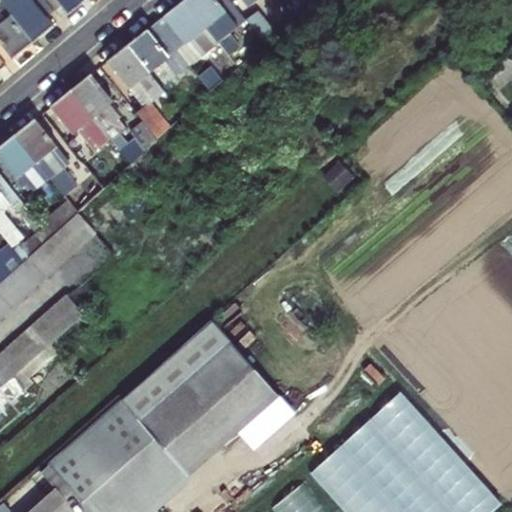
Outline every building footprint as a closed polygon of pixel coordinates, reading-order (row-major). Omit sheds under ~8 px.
[(0,0),(0,44),(13,61),(37,42),(27,29),(23,32),(12,18),(14,16),(2,1),(0,0)] [(3,0),(2,1),(14,16),(12,18),(23,32),(27,29),(37,42),(56,28),(33,0),(3,0)] [(58,0),(71,15),(89,0),(58,0)] [(217,0),(187,0),(186,1),(184,3),(194,16),(199,13),(209,27),(208,28),(218,42),(229,56),(240,48),(230,35),(239,27),(217,0)] [(292,21),(316,0),(291,0),(283,8),(292,21)] [(202,55),(218,42),(208,28),(209,27),(199,13),(194,16),(184,3),(157,23),(179,51),(191,41),(202,55)] [(246,22),(265,45),(275,36),(257,13),(246,22)] [(152,72),(179,51),(157,23),(129,46),(127,48),(138,61),(142,58),(152,72)] [(138,61),(127,48),(109,62),(131,90),(134,87),(148,104),(137,113),(146,124),(159,139),(172,127),(153,103),(167,93),(151,73),(152,72),(142,58),(138,61)] [(500,64),(491,72),(499,82),(509,74),(511,70),(511,60),(508,56),(500,64)] [(94,75),(73,91),(70,93),(80,105),(85,103),(102,127),(113,141),(127,130),(119,120),(121,118),(111,104),(115,101),(94,75)] [(80,105),(70,93),(53,107),(74,134),(77,131),(97,154),(113,141),(102,127),(85,103),(80,105)] [(43,171),(49,179),(65,199),(80,186),(66,170),(73,164),(36,119),(15,137),(13,138),(22,151),(27,148),(37,163),(43,171)] [(131,164),(159,139),(146,124),(132,135),(135,139),(121,151),(125,156),(131,164)] [(22,151),(13,138),(0,148),(0,155),(17,178),(37,163),(27,148),(22,151)] [(43,171),(37,163),(17,178),(23,186),(27,183),(33,191),(49,179),(43,171)] [(0,230),(10,242),(21,233),(5,213),(13,206),(16,209),(25,202),(0,170),(0,230)] [(103,188),(77,212),(95,232),(121,209),(103,188)] [(62,225),(76,213),(68,204),(67,202),(41,222),(51,235),(51,234),(62,225)] [(0,314),(95,232),(77,212),(76,213),(62,225),(51,234),(51,235),(23,259),(16,265),(5,276),(0,279),(0,314)] [(11,244),(0,254),(0,279),(5,276),(16,265),(23,259),(11,244)] [(67,290),(7,343),(0,349),(0,382),(2,385),(14,375),(27,364),(38,354),(50,343),(86,311),(67,290)] [(0,411),(31,384),(27,379),(57,352),(50,343),(38,354),(27,364),(14,375),(2,385),(0,387),(0,411)] [(197,368),(180,348),(67,449),(119,505),(110,511),(144,511),(273,397),(226,344),(197,368)] [(401,391),(310,473),(344,511),(493,511),(503,503),(401,391)] [(29,511),(54,511),(76,492),(93,511),(110,511),(119,505),(67,449),(42,471),(56,489),(47,497),(29,511)] [(42,471),(32,480),(47,497),(56,489),(42,471)] [(272,508),(275,511),(325,511),(303,483),(272,508)]
